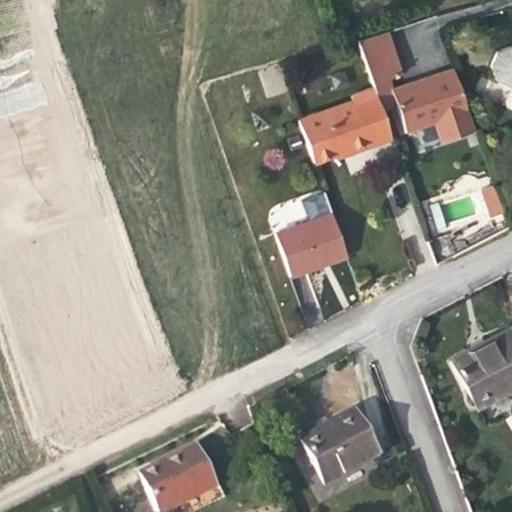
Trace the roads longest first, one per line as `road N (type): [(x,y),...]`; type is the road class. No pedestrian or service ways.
road 1 (residential): [(75,468),(369,319)]
road 2 (residential): [(442,511),(369,319)]
road 3 (residential): [(369,319),(511,249)]
